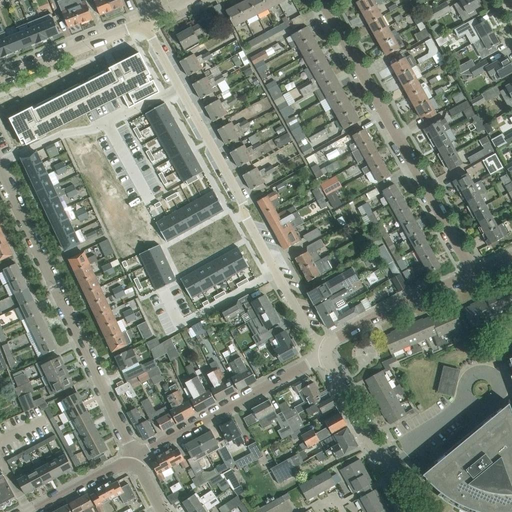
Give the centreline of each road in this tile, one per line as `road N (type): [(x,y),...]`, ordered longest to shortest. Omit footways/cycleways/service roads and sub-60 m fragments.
road 1 (residential): [(143,21),(326,353)]
road 2 (residential): [(133,465),(0,169)]
road 3 (residential): [(474,273),(321,0)]
road 4 (residential): [(133,465),(326,353)]
road 5 (residential): [(326,353),(330,342),(367,320),(474,273)]
road 6 (residential): [(0,80),(143,21)]
road 7 (residential): [(387,468),(326,353)]
